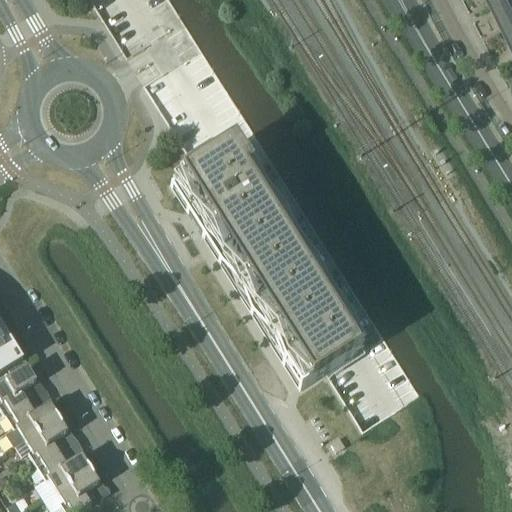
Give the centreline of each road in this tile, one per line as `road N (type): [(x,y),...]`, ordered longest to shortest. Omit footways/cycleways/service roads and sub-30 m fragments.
road 1 (tertiary): [(157,254),(317,511)]
road 2 (residential): [(146,508),(0,270)]
road 3 (secondary): [(511,188),(398,0)]
road 4 (residential): [(511,122),(440,0)]
road 5 (tertiary): [(78,158),(157,254)]
road 6 (tertiary): [(157,254),(106,142)]
